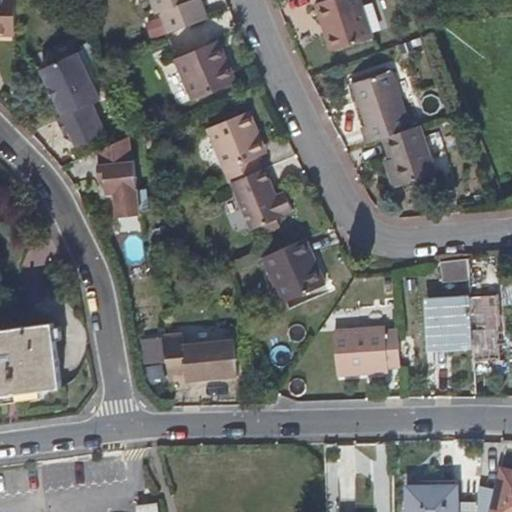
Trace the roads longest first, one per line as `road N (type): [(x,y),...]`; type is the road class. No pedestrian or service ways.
road 1 (residential): [(252,0),(359,222),(394,243),(511,232)]
road 2 (residential): [(128,432),(511,420)]
road 3 (residential): [(128,432),(105,298),(80,236),(0,129)]
road 4 (residential): [(0,449),(128,432)]
